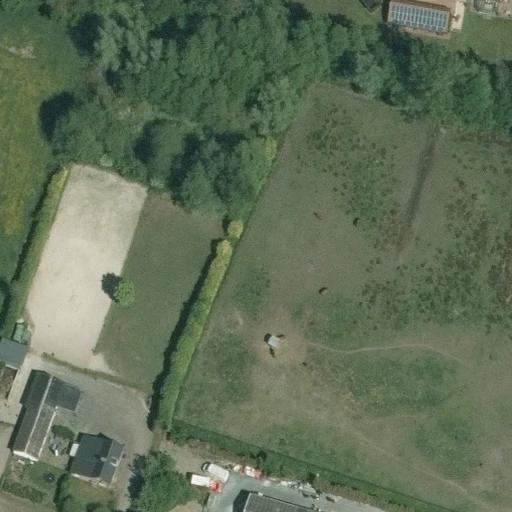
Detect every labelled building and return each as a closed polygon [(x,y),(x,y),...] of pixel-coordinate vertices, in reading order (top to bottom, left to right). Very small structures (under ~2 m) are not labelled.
[(390,25),(446,35),(450,14),(394,4),(390,25)] [(6,337),(0,351),(0,355),(22,365),(30,347),(6,337)] [(36,463),(64,388),(37,378),(25,410),(28,411),(13,454),(36,463)] [(105,448),(84,441),(72,477),(93,484),(92,485),(110,491),(123,453),(105,447),(105,448)] [(240,471),(238,481),(260,486),(263,476),(240,471)] [(246,511),(293,511),(250,500),(246,511)]
